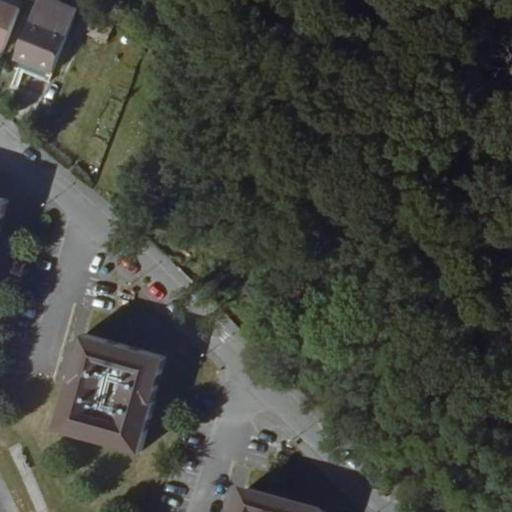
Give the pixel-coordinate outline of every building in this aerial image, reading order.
[(13,0),(0,0),(0,48),(5,50),(20,2),(13,0)] [(82,0),(38,0),(29,25),(67,40),(82,0)] [(67,40),(29,25),(26,34),(63,49),(67,40)] [(0,280),(14,230),(12,229),(23,187),(0,180),(0,280)] [(96,322),(93,331),(83,367),(80,366),(66,417),(151,441),(165,389),(162,389),(174,344),(109,325),(96,322)] [(329,511),(331,506),(251,483),(243,511),(329,511)]
